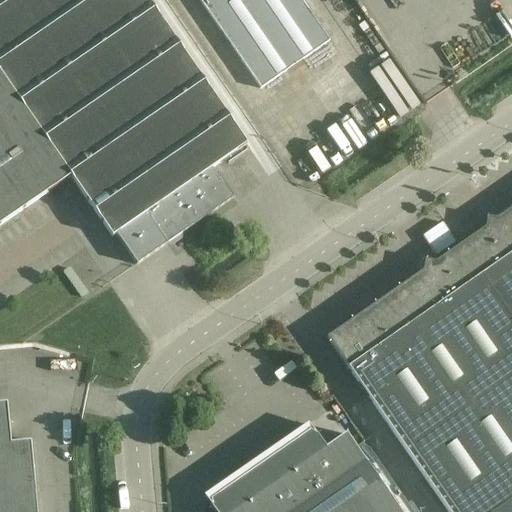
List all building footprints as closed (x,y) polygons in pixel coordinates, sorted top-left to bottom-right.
[(145,0),(0,0),(0,226),(73,177),(95,209),(94,212),(112,238),(115,235),(136,266),(233,199),(211,170),(246,146),(145,0)] [(200,0),(261,87),(327,42),(297,0),(200,0)] [(511,472),(464,403),(511,370),(511,208),(325,341),(447,511),(489,511),(511,496),(511,472)] [(511,370),(464,403),(511,472),(511,370)] [(0,511),(35,511),(30,443),(10,445),(6,404),(0,405),(0,511)] [(398,511),(345,435),(325,449),(315,434),(210,507),(213,511),(398,511)]
